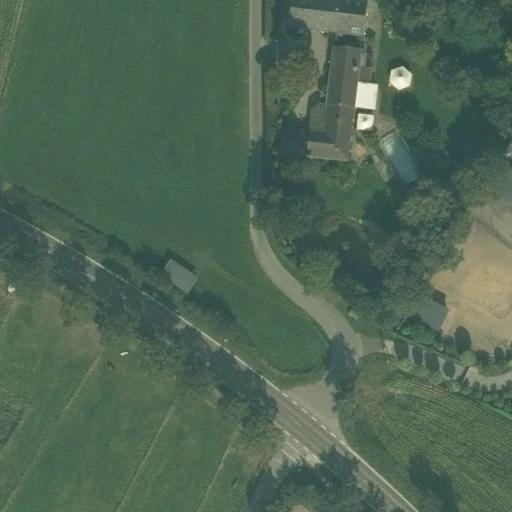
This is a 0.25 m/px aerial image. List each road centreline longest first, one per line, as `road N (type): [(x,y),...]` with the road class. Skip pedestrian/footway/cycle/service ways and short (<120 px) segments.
road 1 (unclassified): [(309,434),(345,342),(254,244),(253,0)]
road 2 (tertiary): [(309,434),(81,273),(0,228)]
